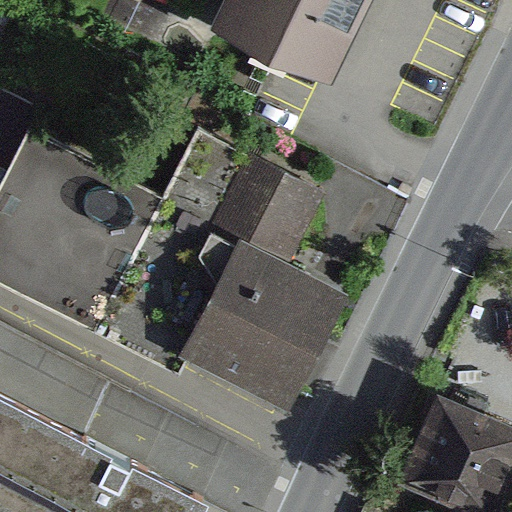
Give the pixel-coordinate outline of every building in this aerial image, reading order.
[(351,0),(222,0),(219,6),(325,56),(351,0)] [(88,136),(0,89),(0,152),(15,161),(0,189),(0,266),(94,316),(163,188),(83,146),(88,136)] [(317,188),(251,154),(224,209),(250,222),(194,334),(289,381),(338,283),(283,255),(317,188)] [(200,511),(210,493),(0,391),(0,493),(38,511),(200,511)] [(511,439),(511,422),(437,392),(407,465),(488,498),(511,439)]
